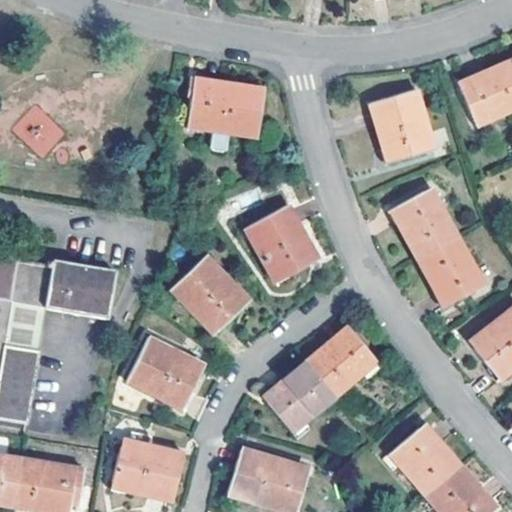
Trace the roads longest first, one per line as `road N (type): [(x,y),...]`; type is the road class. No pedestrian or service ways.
road 1 (residential): [(192,511),(236,378),(367,273)]
road 2 (residential): [(511,466),(367,273)]
road 3 (residential): [(367,273),(326,174),(301,47)]
road 4 (residential): [(511,5),(398,46),(301,47)]
road 5 (residential): [(301,47),(167,27)]
